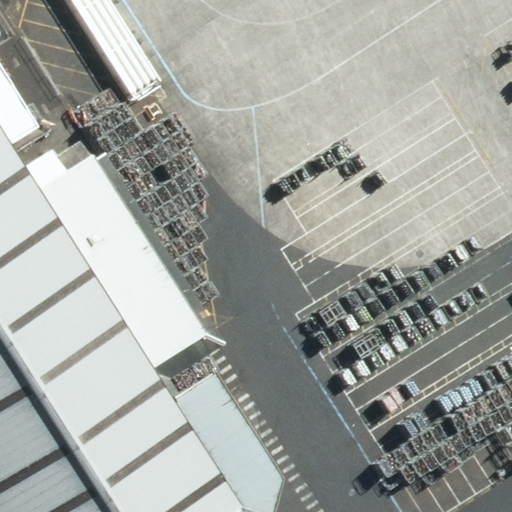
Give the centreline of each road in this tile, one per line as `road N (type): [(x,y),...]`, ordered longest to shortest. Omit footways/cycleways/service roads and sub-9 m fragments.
road 1 (unknown): [(196,86),(221,275),(242,351),(342,511)]
road 2 (unknown): [(335,0),(196,86),(146,0)]
